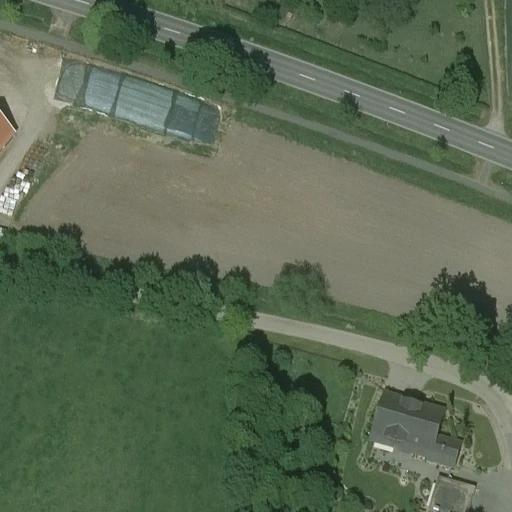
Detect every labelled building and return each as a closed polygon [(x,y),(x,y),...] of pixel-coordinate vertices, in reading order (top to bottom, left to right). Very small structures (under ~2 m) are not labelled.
[(0,124),(0,152),(14,137),(0,124)] [(425,412),(384,400),(372,443),(407,454),(412,455),(425,412)] [(425,412),(412,455),(429,460),(442,417),(425,412)] [(467,455),(468,445),(448,443),(447,453),(467,455)] [(412,455),(407,454),(403,468),(425,474),(429,460),(412,455)] [(468,511),(474,492),(445,484),(437,511),(468,511)]
